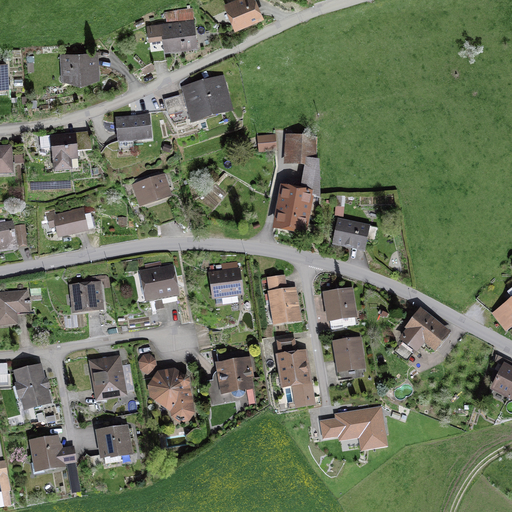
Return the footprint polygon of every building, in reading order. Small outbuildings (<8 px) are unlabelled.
[(251,0),(239,0),(227,5),(236,26),(258,16),(251,0)] [(190,7),(178,9),(179,17),(191,15),(190,7)] [(191,20),(162,23),(163,37),(165,49),(195,45),(191,20)] [(163,37),(162,23),(149,25),(151,38),(163,37)] [(74,74),(75,78),(96,77),(96,65),(97,65),(97,56),(82,57),(82,53),(63,54),(64,74),(74,74)] [(194,118),(228,108),(220,80),(186,89),(194,118)] [(179,96),(164,100),(168,114),(183,110),(179,96)] [(148,115),(117,118),(119,141),(150,138),(148,115)] [(77,151),(91,150),(90,135),(66,138),(66,135),(52,137),(52,135),(40,137),(41,148),(53,147),(55,171),(79,169),(77,151)] [(273,137),(258,138),(259,153),(274,151),(273,137)] [(276,227),(302,232),(308,196),(319,198),(318,160),(311,158),(312,140),(290,139),(289,162),(305,163),(301,185),(292,187),(283,186),(283,190),(276,227)] [(0,173),(13,173),(11,150),(0,151),(0,173)] [(211,167),(201,176),(208,183),(218,174),(211,167)] [(160,177),(135,185),(138,194),(142,192),(145,201),(165,194),(164,189),(170,187),(165,173),(159,175),(160,177)] [(82,213),(82,209),(72,211),(73,214),(69,215),(68,212),(55,215),(54,211),(46,213),(49,227),(57,226),(59,236),(87,230),(86,229),(93,228),(93,226),(95,225),(92,211),(82,213)] [(361,252),(367,227),(336,220),(331,245),(360,252),(361,252)] [(0,250),(15,248),(10,224),(0,226),(0,250)] [(26,237),(24,226),(16,227),(19,246),(26,245),(25,237),(26,237)] [(140,275),(142,283),(144,282),(147,299),(153,298),(156,311),(163,309),(161,300),(176,297),(177,297),(171,268),(140,275)] [(237,272),(211,276),(214,297),(215,297),(216,305),(237,301),(236,294),(240,293),(237,272)] [(105,276),(90,278),(91,283),(103,282),(104,288),(109,287),(107,278),(105,276)] [(286,291),(283,277),(269,279),(276,323),(298,320),(293,290),(286,291)] [(97,287),(72,290),(74,312),(100,309),(97,287)] [(475,300),(492,315),(501,303),(484,289),(475,300)] [(356,325),(351,291),(326,295),(331,329),(356,325)] [(30,303),(27,303),(26,294),(0,295),(0,327),(16,326),(15,317),(28,316),(27,305),(30,305),(30,303)] [(511,298),(492,315),(502,328),(507,330),(511,326),(511,298)] [(422,350),(426,344),(432,348),(443,333),(417,313),(406,328),(407,329),(396,344),(408,354),(413,348),(414,349),(417,346),(422,350)] [(226,331),(210,334),(212,346),(228,343),(226,331)] [(296,354),(294,339),(277,342),(284,385),(308,381),(303,353),(296,354)] [(364,376),(358,340),(335,344),(341,380),(364,376)] [(245,390),(250,389),(253,406),(266,404),(261,378),(251,380),(248,360),(246,350),(216,355),(218,365),(221,385),(208,388),(211,405),(233,401),(232,397),(233,398),(235,399),(236,399),(237,399),(239,399),(240,398),(241,398),(242,397),(243,396),(244,395),(245,394),(245,392),(245,391),(245,390)] [(141,370),(146,375),(153,373),(150,357),(144,358),(139,364),(141,370)] [(124,395),(118,360),(92,365),(99,404),(96,405),(96,406),(107,404),(106,398),(124,395)] [(34,410),(42,407),(41,405),(49,403),(46,391),(43,392),(42,389),(48,388),(46,381),(40,383),(39,380),(42,379),(41,376),(39,368),(15,375),(18,386),(13,388),(16,400),(21,398),(25,410),(33,408),(34,410)] [(507,397),(511,386),(511,372),(503,368),(491,390),(507,397)] [(180,421),(187,419),(191,414),(186,387),(188,384),(188,381),(184,378),(181,379),(173,374),(159,376),(151,389),(152,395),(173,410),(174,416),(180,421)] [(301,386),(303,400),(313,398),(311,384),(301,386)] [(346,419),(321,422),(324,438),(340,436),(338,428),(347,426),(348,433),(364,431),(365,437),(361,438),(363,449),(385,445),(379,410),(345,416),(346,419)] [(208,439),(207,433),(200,428),(194,430),(190,436),(191,443),(197,447),(204,446),(208,439)] [(126,429),(98,434),(102,456),(104,456),(106,465),(121,463),(120,457),(130,455),(128,441),(133,440),(132,429),(126,430),(126,429)] [(81,492),(73,449),(59,452),(59,451),(55,447),(57,444),(56,439),(51,440),(49,442),(47,441),(31,444),(35,464),(31,465),(33,476),(44,474),(43,470),(62,467),(62,465),(68,464),(73,493),(81,492)] [(0,486),(1,493),(9,492),(4,463),(0,464),(0,486)]
